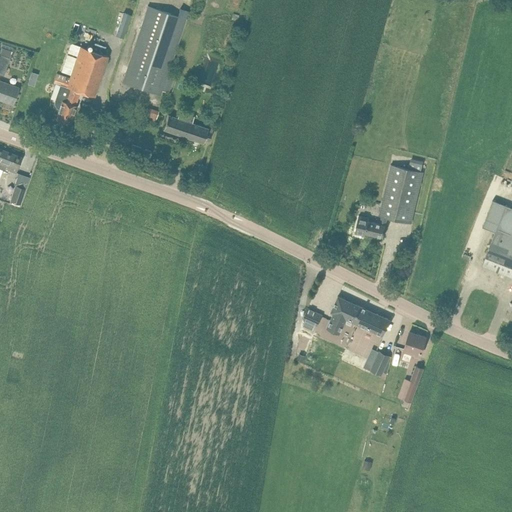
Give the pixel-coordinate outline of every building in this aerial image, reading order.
[(161,95),(187,19),(178,16),(149,6),(122,81),(161,95)] [(181,7),(178,16),(187,19),(190,11),(181,7)] [(70,78),(56,73),(53,82),(60,84),(70,88),(70,87),(80,90),(95,95),(109,55),(81,46),(70,78)] [(0,49),(0,73),(4,75),(12,51),(1,47),(0,49)] [(14,101),(17,92),(19,87),(0,80),(0,99),(1,97),(14,101)] [(75,104),(80,90),(70,87),(70,88),(60,84),(55,100),(55,104),(56,107),(59,109),(56,119),(70,123),(76,105),(75,104)] [(208,128),(168,114),(163,129),(203,143),(205,139),(209,140),(212,133),(207,131),(208,128)] [(132,144),(129,152),(150,159),(153,151),(132,144)] [(0,148),(0,169),(2,170),(5,169),(6,167),(16,171),(18,166),(22,157),(0,148)] [(382,216),(387,217),(411,222),(423,172),(391,164),(379,215),(382,216)] [(25,189),(16,186),(9,204),(19,207),(25,189)] [(511,207),(506,205),(493,200),(483,226),(495,231),(489,246),(482,265),(511,276),(511,207)] [(385,225),(387,217),(382,216),(380,223),(368,221),(369,218),(359,216),(355,233),(364,235),(365,233),(383,237),(386,225),(385,225)] [(340,333),(346,318),(353,321),(361,306),(338,295),(331,311),(334,312),(327,327),(340,333)] [(391,319),(361,306),(353,321),(383,335),(391,319)] [(322,314),(308,308),(303,319),(305,320),(303,325),(312,330),(315,324),(317,325),(322,314)] [(410,331),(400,359),(410,363),(413,354),(420,357),(426,337),(410,331)] [(390,356),(379,351),(370,370),(381,375),(390,356)] [(411,401),(418,384),(423,369),(416,366),(410,380),(404,398),(411,401)]
